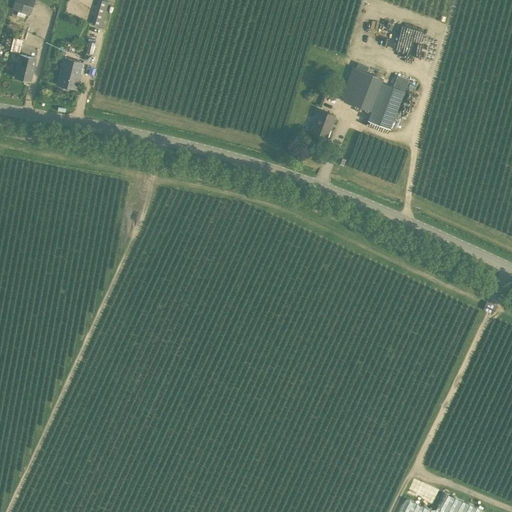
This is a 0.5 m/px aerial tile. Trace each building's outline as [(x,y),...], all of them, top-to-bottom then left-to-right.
[(14,0),(12,7),(12,9),(30,15),(35,0),(14,0)] [(99,26),(107,1),(104,0),(99,0),(91,23),(99,26)] [(327,53),(421,87),(443,26),(414,16),(409,28),(345,5),(327,53)] [(22,40),(14,37),(11,50),(19,53),(22,40)] [(63,56),(67,41),(60,40),(56,55),(63,56)] [(88,41),(86,52),(93,54),(95,43),(88,41)] [(15,77),(31,81),(36,59),(20,55),(15,77)] [(58,85),(76,89),(83,62),(65,58),(58,85)] [(340,99),(371,111),(367,120),(390,128),(404,90),(382,82),(383,78),(353,67),(340,99)] [(318,110),(310,132),(326,138),(335,116),(318,110)] [(436,488),(426,484),(423,492),(433,496),(436,488)]
